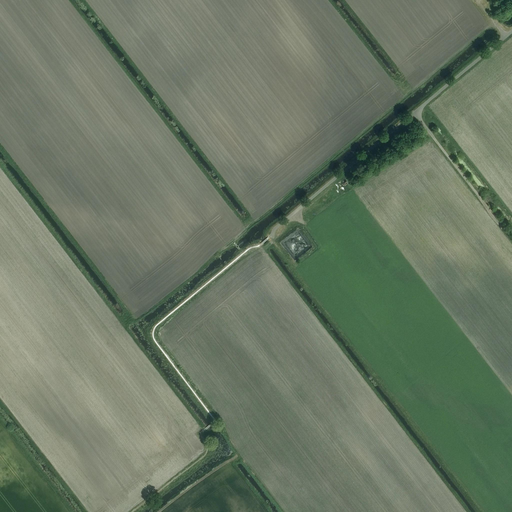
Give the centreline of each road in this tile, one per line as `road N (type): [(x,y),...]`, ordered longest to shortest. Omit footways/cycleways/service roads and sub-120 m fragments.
road 1 (unclassified): [(278,225),(414,112)]
road 2 (unclassified): [(511,239),(414,112)]
road 3 (unclassified): [(414,112),(511,32)]
